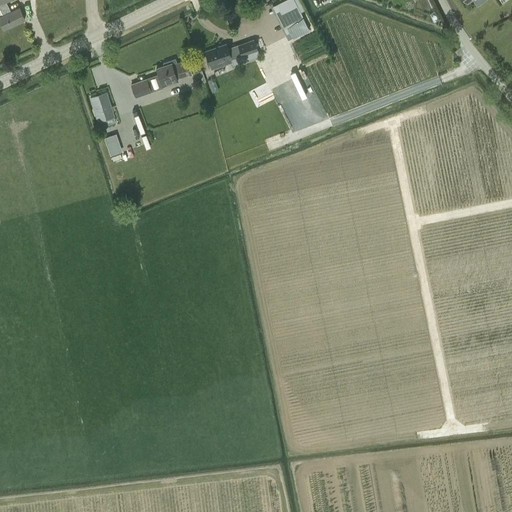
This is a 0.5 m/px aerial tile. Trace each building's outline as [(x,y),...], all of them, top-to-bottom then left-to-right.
[(0,0),(0,9),(2,15),(0,16),(0,20),(4,29),(24,19),(19,7),(11,11),(6,1),(7,0),(0,0)] [(298,5),(277,15),(286,33),(291,31),(290,27),(303,17),(298,5)] [(226,43),(205,50),(209,64),(211,69),(232,62),(232,64),(251,58),(249,53),(258,50),(254,39),(227,48),(226,43)] [(164,65),(156,68),(158,75),(161,83),(162,85),(163,86),(176,81),(177,81),(177,80),(176,78),(201,69),(196,56),(177,63),(176,63),(176,61),(170,63),(169,61),(163,62),(164,65)] [(146,79),(131,84),(135,96),(150,90),(146,79)] [(106,93),(102,94),(101,95),(96,97),(94,96),(91,97),(90,99),(91,102),(93,103),(98,121),(113,116),(108,98),(108,97),(107,93),(106,93)] [(115,133),(103,137),(110,155),(121,151),(115,133)]
